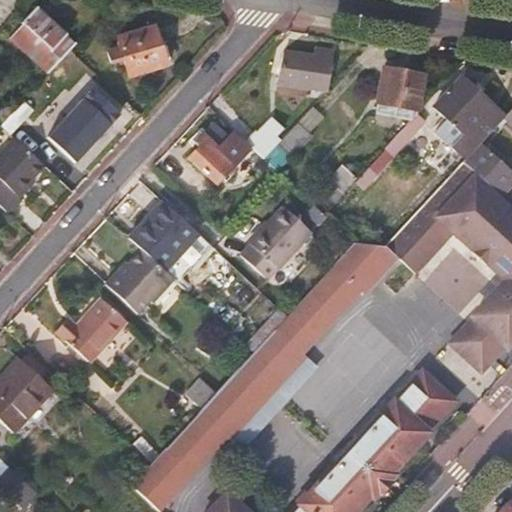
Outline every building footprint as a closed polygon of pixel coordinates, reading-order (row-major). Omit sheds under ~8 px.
[(70,51),(76,45),(36,8),(20,25),(22,27),(10,40),(47,76),(70,51)] [(128,77),(163,66),(152,28),(116,40),(118,48),(106,51),(110,64),(123,60),(128,77)] [(278,85),(325,93),(331,52),(315,49),(314,56),(284,52),(278,85)] [(424,76),(384,69),(377,103),(417,110),(424,76)] [(437,108),(477,147),(481,143),(502,121),(503,119),(462,81),(437,108)] [(49,138),(73,161),(116,115),(91,92),(49,138)] [(0,125),(34,158),(44,147),(20,125),(33,112),(22,102),(0,125)] [(322,118),(311,108),(297,123),(308,134),(322,118)] [(511,109),(503,119),(502,121),(511,130),(511,109)] [(425,125),(416,116),(356,181),(354,182),(363,191),(425,125)] [(249,146),(263,159),(277,144),(278,143),(274,140),(282,131),(270,119),(247,144),(249,146)] [(308,134),(297,123),(278,143),(277,144),(291,158),(311,136),(308,134)] [(199,147),(187,159),(213,184),(249,146),(247,144),(233,132),(227,139),(211,125),(194,143),(199,147)] [(511,186),(511,172),(481,143),(477,147),(462,164),(501,199),(511,186)] [(496,362),(507,372),(511,366),(511,208),(501,199),(462,164),(386,247),(398,259),(416,275),(453,235),(504,281),(447,343),(483,375),(496,362)] [(327,180),(343,194),(354,182),(356,181),(340,166),(327,180)] [(161,203),(126,241),(163,274),(197,236),(161,203)] [(313,233),(282,206),(249,243),(278,268),(280,270),(313,233)] [(278,268),(249,243),(239,254),(268,280),(278,268)] [(131,487),(157,511),(225,438),(218,431),(294,348),(302,356),(359,295),(363,299),(398,259),(386,247),(354,244),(330,270),(286,318),(270,335),(252,356),(215,395),(201,411),(160,456),(151,466),(132,486),(131,487)] [(286,318),(330,270),(320,260),(315,266),(310,261),(301,271),(306,276),(276,308),(286,318)] [(89,364),(126,324),(100,300),(74,327),(66,320),(55,333),(89,364)] [(257,323),(238,344),(252,356),(270,335),(257,323)] [(302,356),(294,348),(218,431),(225,438),(241,452),(317,369),(302,356)] [(19,360),(0,380),(0,424),(10,434),(51,389),(19,360)] [(243,511),(226,495),(210,511),(357,511),(368,500),(372,503),(397,475),(394,472),(457,403),(420,369),(287,511),(243,511)] [(215,395),(199,380),(185,396),(201,411),(215,395)] [(151,466),(160,456),(136,435),(127,445),(139,455),(151,466)] [(121,475),(132,486),(151,466),(139,455),(121,475)] [(0,488),(20,508),(33,493),(8,469),(0,477),(0,488)]
